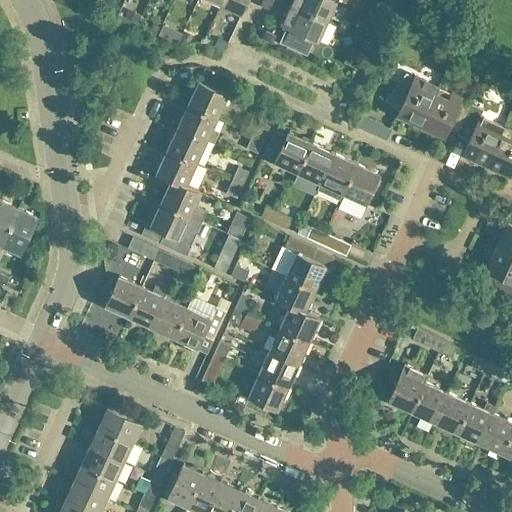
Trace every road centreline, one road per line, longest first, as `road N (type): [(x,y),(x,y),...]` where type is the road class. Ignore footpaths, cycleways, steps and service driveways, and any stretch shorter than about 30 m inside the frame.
road 1 (residential): [(338,460),(303,463),(42,343)]
road 2 (residential): [(338,460),(341,375),(406,239)]
road 3 (tertiary): [(65,213),(43,48),(27,0)]
road 4 (residential): [(406,239),(437,171),(465,186),(475,212),(462,243),(437,253)]
road 5 (residential): [(483,511),(366,457),(338,460)]
road 6 (tertiary): [(42,343),(65,288),(65,213)]
road 7 (residential): [(65,213),(90,206),(107,189),(135,122)]
